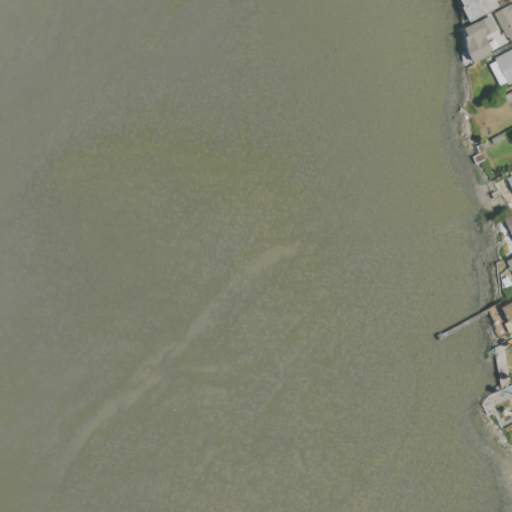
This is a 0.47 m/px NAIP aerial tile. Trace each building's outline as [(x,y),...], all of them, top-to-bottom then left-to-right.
[(470,22),(463,8),(465,6),(462,0),(495,0),(499,7),(470,22)] [(511,42),(509,37),(508,38),(495,13),(511,3),(511,42)] [(465,29),(492,14),(500,29),(487,35),(495,49),(474,60),(463,39),(469,36),(465,29)] [(495,58),(511,49),(511,83),(510,85),(495,58)] [(502,279),(508,276),(511,285),(506,288),(502,279)] [(511,300),(511,327),(501,306),(511,300)]
